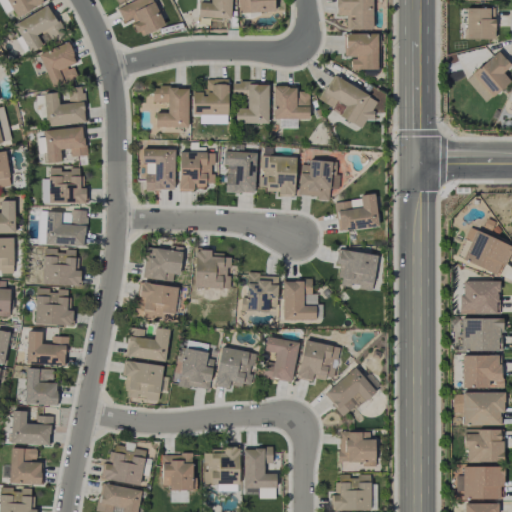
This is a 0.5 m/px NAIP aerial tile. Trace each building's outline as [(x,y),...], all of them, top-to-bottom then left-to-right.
[(2,0),(12,17),(46,0),(2,0)] [(163,26),(152,0),(133,0),(116,8),(122,22),(130,18),(138,37),(163,26)] [(230,18),(230,0),(210,0),(210,1),(198,1),(197,17),(230,18)] [(237,0),(238,13),(272,11),(271,0),(237,0)] [(346,15),(345,28),(371,29),(371,0),(335,0),(335,15),(346,15)] [(13,23),(28,52),(41,46),(36,35),(45,30),(51,42),(64,36),(48,5),(13,23)] [(493,39),(494,8),(465,8),(465,39),(493,39)] [(376,69),(377,33),(344,33),(344,57),(350,57),(350,69),(376,69)] [(76,76),(71,64),(75,62),(67,42),(37,54),(51,87),(76,76)] [(485,102),(509,80),(502,72),(510,65),(497,51),(465,80),(485,102)] [(360,128),(366,117),(368,119),(378,99),(331,76),(319,100),(332,107),(335,101),(344,105),(338,117),(360,128)] [(226,115),(227,79),(205,79),(205,91),(191,90),(191,115),(226,115)] [(267,122),(267,81),(231,82),(232,97),(246,96),(246,108),(234,108),(234,123),(267,122)] [(42,94),(46,126),(85,121),(81,87),(66,88),(68,103),(58,104),(56,92),(42,94)] [(187,87),(152,87),(152,102),(166,102),(166,113),(154,113),(154,127),(187,127),(187,87)] [(308,118),(308,88),(272,88),(272,119),(308,118)] [(0,142),(10,141),(2,106),(0,106),(0,142)] [(42,130),(46,163),(60,161),(59,149),(69,148),(70,156),(84,155),(81,126),(42,130)] [(173,190),(174,149),(141,148),(141,163),(145,163),(144,189),(173,190)] [(0,150),(0,185),(9,184),(4,150),(0,150)] [(213,167),(214,152),(179,151),(177,191),(194,191),(194,187),(205,188),(205,183),(212,183),(212,167),(213,167)] [(225,192),(254,193),(255,152),(222,151),(222,166),(226,166),(225,192)] [(294,156),(260,155),(259,177),(258,177),(257,189),(276,189),(276,196),(293,197),(294,156)] [(297,197),(328,198),(328,188),(338,188),(338,174),(335,174),(335,161),(307,160),(307,164),(299,164),(297,197)] [(48,202),(84,203),(84,187),(78,187),(79,168),(70,167),(70,172),(59,171),(59,168),(48,167),(48,202)] [(334,201),(337,231),(377,226),(374,196),(334,201)] [(0,233),(14,233),(13,200),(0,200),(0,201),(0,213),(0,212),(0,233)] [(84,245),(85,210),(69,210),(69,224),(59,224),(59,211),(38,211),(37,244),(84,245)] [(511,246),(468,227),(463,238),(470,241),(461,259),(497,276),(511,246)] [(12,237),(0,237),(0,271),(12,272),(12,237)] [(181,247),(169,246),(168,249),(145,247),(142,278),(171,281),(172,274),(178,274),(181,247)] [(193,287),(227,288),(228,267),(229,267),(230,255),(211,254),(211,249),(194,248),(193,287)] [(41,284),(79,285),(79,270),(73,270),(74,250),(42,249),(41,284)] [(375,254),(336,249),(335,265),(340,266),(337,285),(371,289),(375,254)] [(243,310),(267,311),(267,306),(275,306),(276,275),(244,273),(243,310)] [(281,319),(314,319),(315,293),(310,293),(310,279),(282,279),(281,319)] [(0,280),(0,316),(8,316),(9,288),(4,288),(4,280),(0,280)] [(497,280),(462,281),(462,295),(458,295),(459,314),(498,313),(497,280)] [(176,287),(139,282),(135,316),(172,321),(176,287)] [(66,289),(34,288),(34,324),(71,325),(71,310),(65,310),(66,289)] [(460,318),(460,351),(501,350),(500,317),(460,318)] [(164,361),(167,328),(153,327),(152,338),(127,336),(125,358),(164,361)] [(0,363),(3,364),(8,332),(0,330),(0,363)] [(50,336),(50,344),(40,344),(40,331),(26,330),(25,364),(64,365),(65,336),(50,336)] [(297,341),(265,336),(262,351),(273,353),(272,362),(264,361),(261,377),(290,382),(297,341)] [(331,380),(338,347),(303,340),(295,378),(310,381),(311,376),(331,380)] [(219,347),(212,386),(227,388),(228,383),(249,386),(255,353),(219,347)] [(207,390),(213,355),(182,349),(176,385),(207,390)] [(460,355),(461,388),(491,387),(491,388),(500,387),(499,354),(460,355)] [(161,365),(122,361),(121,375),(126,376),(124,397),(157,401),(161,365)] [(373,391),(354,367),(322,392),(342,417),(373,391)] [(23,404),(55,405),(56,381),(51,381),(52,369),(24,368),(23,404)] [(461,425),(499,425),(499,413),(503,413),(502,392),(461,392),(461,425)] [(49,444),(50,416),(34,416),(34,423),(24,423),(25,411),(10,410),(9,443),(49,444)] [(501,462),(500,429),(473,429),(473,431),(463,431),(464,462),(501,462)] [(373,432),(338,431),(338,463),(372,464),(373,432)] [(144,450),(133,449),(134,445),(114,442),(113,452),(105,451),(102,480),(139,485),(144,450)] [(242,448),(242,494),(257,494),(257,498),(274,498),(274,473),(263,473),(262,463),(271,463),(271,447),(242,448)] [(8,483),(39,484),(40,461),(35,461),(35,449),(9,448),(8,483)] [(238,484),(237,449),(202,449),(202,484),(238,484)] [(161,489),(194,488),(194,484),(191,484),(191,453),(160,454),(161,489)] [(499,486),(502,486),(503,467),(462,466),(461,498),(498,499),(499,486)] [(369,510),(369,475),(335,475),(335,495),(330,495),(330,511),(369,510)] [(135,511),(140,489),(100,483),(95,511),(100,511),(110,511),(111,505),(122,507),(121,511),(135,511)] [(0,511),(34,511),(35,509),(29,508),(30,490),(0,488),(0,511)] [(496,511),(497,503),(462,503),(462,511),(496,511)]
